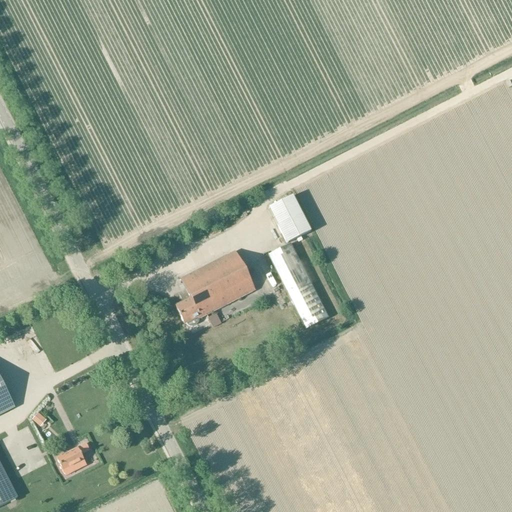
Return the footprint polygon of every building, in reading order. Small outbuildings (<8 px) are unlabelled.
[(269,209),(287,245),(311,232),(292,197),(269,209)] [(267,256),(304,328),(327,318),(290,245),(267,256)] [(254,292),(235,255),(233,252),(179,280),(189,298),(174,306),(184,325),(186,324),(187,325),(189,327),(192,327),(197,325),(198,322),(199,320),(254,292)] [(215,315),(208,319),(212,328),(220,324),(215,315)] [(30,338),(25,339),(29,354),(35,352),(30,338)] [(0,417),(12,411),(0,387),(0,417)] [(38,427),(44,420),(37,414),(31,421),(38,427)] [(75,465),(84,461),(82,456),(88,453),(85,445),(56,460),(65,478),(78,471),(75,465)] [(0,507),(18,499),(0,464),(0,507)]
